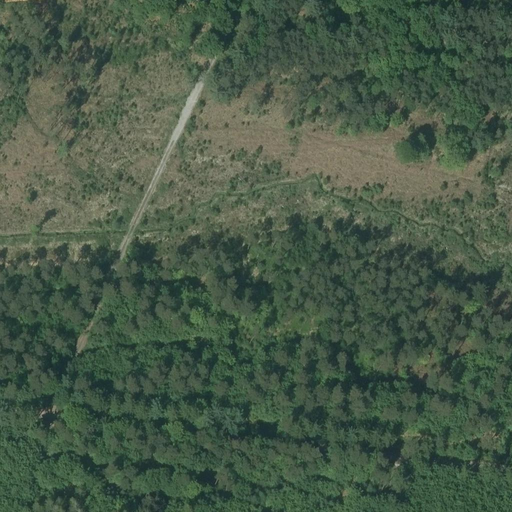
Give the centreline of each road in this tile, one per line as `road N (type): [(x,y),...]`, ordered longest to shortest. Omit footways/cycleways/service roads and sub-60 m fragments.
road 1 (track): [(0,410),(511,473)]
road 2 (track): [(47,416),(244,0)]
